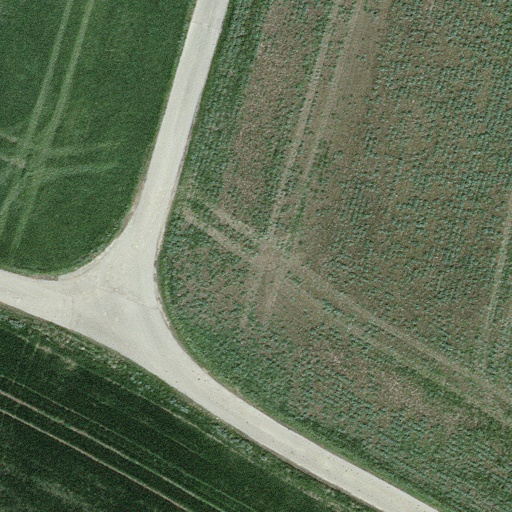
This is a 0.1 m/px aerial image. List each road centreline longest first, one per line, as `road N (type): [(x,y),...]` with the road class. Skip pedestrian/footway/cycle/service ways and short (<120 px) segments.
road 1 (track): [(0,286),(98,330),(402,511)]
road 2 (track): [(202,0),(98,330)]
